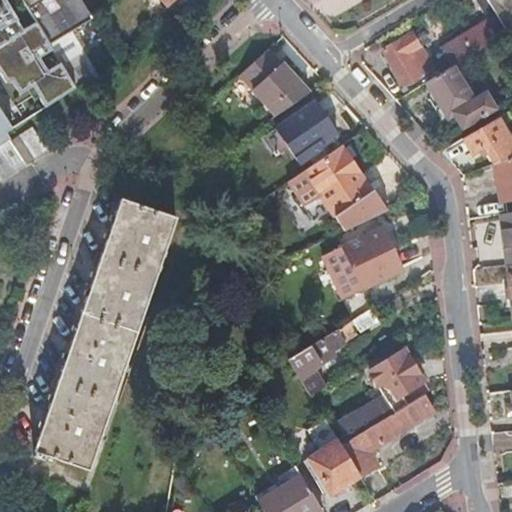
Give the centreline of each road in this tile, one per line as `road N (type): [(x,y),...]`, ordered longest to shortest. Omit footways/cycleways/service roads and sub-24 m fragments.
road 1 (residential): [(257,0),(87,156),(0,406)]
road 2 (residential): [(323,62),(439,184),(474,467)]
road 3 (residential): [(426,0),(323,62)]
